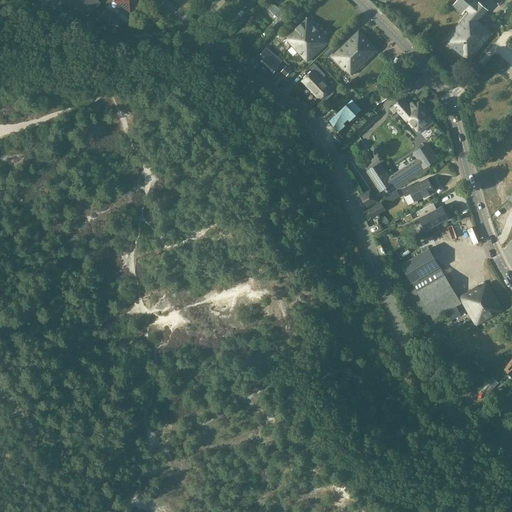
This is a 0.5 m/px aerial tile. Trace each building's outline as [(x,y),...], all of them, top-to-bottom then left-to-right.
[(75,0),(72,4),(87,17),(92,11),(85,4),(88,0),(75,0)] [(117,4),(129,15),(142,0),(141,0),(114,0),(118,3),(117,4)] [(468,13),(444,41),(468,62),(492,34),(485,28),(486,28),(478,21),(487,11),(474,0),(457,0),(452,6),(462,14),(465,10),(468,13)] [(60,6),(52,20),(65,28),(67,29),(75,16),(73,14),(60,6)] [(270,26),(275,31),(288,17),(283,12),(282,13),(274,6),(269,10),(278,18),(270,26)] [(98,18),(100,19),(94,26),(109,38),(114,32),(113,31),(122,21),(106,8),(98,18)] [(286,42),(308,62),(328,44),(323,39),(324,38),(306,18),(283,39),(284,40),(283,41),(285,43),(286,42)] [(358,31),(331,57),(345,71),(346,70),(351,75),(349,76),(350,78),(378,51),(358,31)] [(277,66),(281,61),(266,48),(261,54),(264,57),(258,63),(271,75),(278,67),(277,66)] [(312,72),(302,81),(322,102),(333,92),(321,79),(325,76),(314,64),(309,68),(312,72)] [(286,66),(280,73),(285,77),(291,70),(286,66)] [(285,77),(281,82),(285,85),(295,73),(291,70),(285,77)] [(376,96),(382,102),(391,94),(386,88),(376,96)] [(370,100),(375,106),(380,101),(376,96),(370,100)] [(419,127),(423,131),(433,122),(429,118),(431,116),(419,103),(416,105),(414,102),(409,107),(402,99),(391,109),(395,114),(398,111),(407,122),(409,120),(417,129),(419,127)] [(356,115),(361,110),(351,100),(346,105),(346,104),(329,121),(339,131),(349,142),(366,125),(356,115)] [(428,127),(432,132),(433,132),(437,137),(441,133),(433,123),(428,127)] [(380,163),(369,170),(366,172),(380,192),(386,188),(390,194),(422,173),(429,168),(428,165),(435,161),(425,145),(412,153),(416,159),(389,177),(380,163)] [(427,179),(412,187),(410,184),(401,189),(405,197),(412,193),(416,202),(434,192),(427,179)] [(360,197),(367,207),(377,201),(371,191),(360,197)] [(368,211),(373,218),(385,211),(380,204),(368,211)] [(433,204),(416,212),(420,218),(418,219),(425,233),(426,232),(427,232),(434,228),(433,227),(448,219),(442,207),(436,210),(433,204)] [(409,214),(403,218),(405,223),(412,219),(409,214)] [(429,249),(401,265),(411,284),(439,267),(429,249)] [(439,267),(411,284),(413,287),(415,289),(430,315),(432,319),(447,311),(449,310),(450,309),(455,306),(460,303),(439,267)] [(460,298),(476,326),(502,310),(487,285),(480,289),(479,287),(460,298)] [(511,358),(502,368),(511,377),(511,376),(511,358)] [(465,370),(469,374),(478,366),(474,361),(465,370)] [(480,388),(487,395),(498,383),(490,376),(480,388)] [(493,410),(490,414),(500,421),(502,417),(507,411),(498,403),(493,409),(493,410)]
